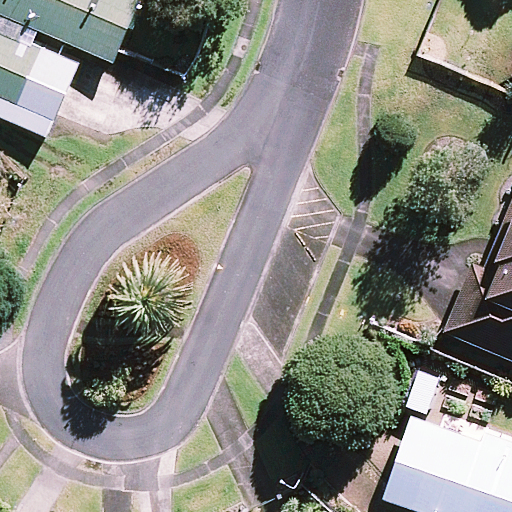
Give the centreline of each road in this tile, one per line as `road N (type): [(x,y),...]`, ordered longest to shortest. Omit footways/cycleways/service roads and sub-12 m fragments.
road 1 (residential): [(293,117),(254,243),(181,405),(146,433),(100,435),(70,418),(47,381),(39,331),(58,287),(114,223),(216,152)]
road 2 (residential): [(320,0),(293,117)]
